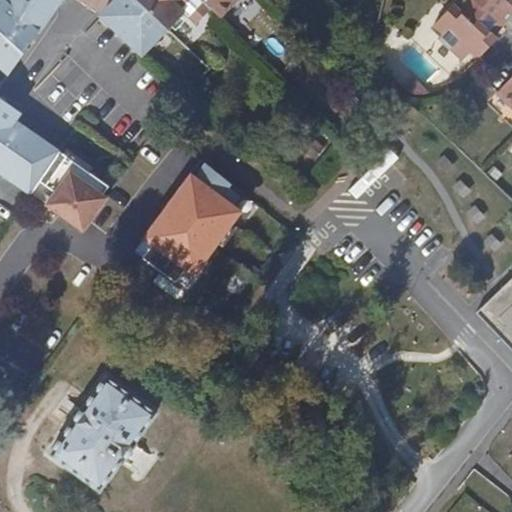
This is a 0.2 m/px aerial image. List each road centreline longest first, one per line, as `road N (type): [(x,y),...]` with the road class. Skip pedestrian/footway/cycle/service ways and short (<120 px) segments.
road 1 (unclassified): [(419,511),(494,415),(502,373),(353,207)]
road 2 (unknown): [(0,295),(46,248),(95,247),(127,231),(183,159)]
